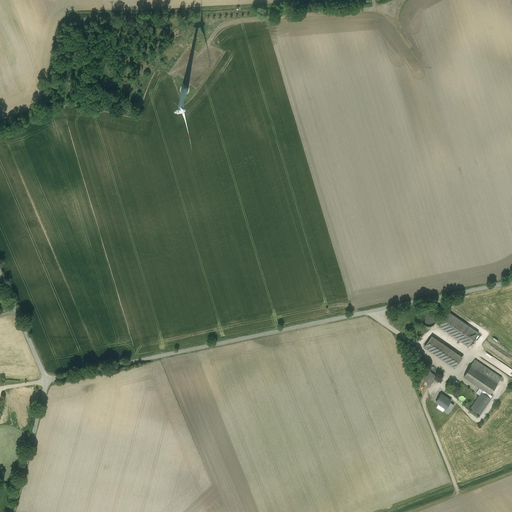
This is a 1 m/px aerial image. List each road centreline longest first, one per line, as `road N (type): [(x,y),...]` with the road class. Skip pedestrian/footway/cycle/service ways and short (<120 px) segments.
road 1 (unclassified): [(511,281),(47,380)]
road 2 (unclassified): [(47,380),(12,511)]
road 3 (track): [(448,369),(422,401),(456,487)]
